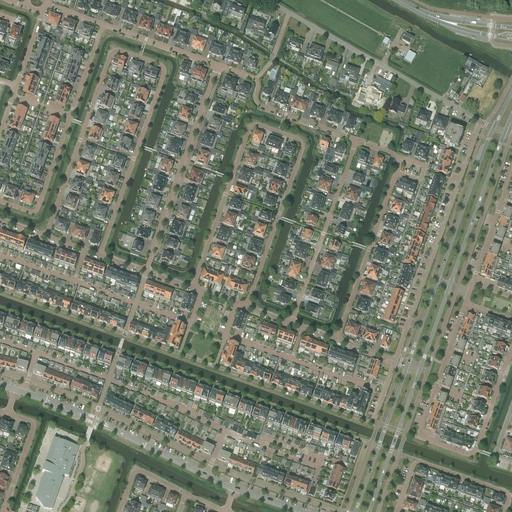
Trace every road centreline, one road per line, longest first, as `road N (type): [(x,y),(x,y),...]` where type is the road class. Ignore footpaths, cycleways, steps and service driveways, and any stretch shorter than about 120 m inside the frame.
road 1 (residential): [(99,255),(164,72),(120,50),(109,55),(45,236)]
road 2 (residential): [(192,287),(249,127),(257,125),(301,142),(301,150),(245,306)]
road 3 (residential): [(511,346),(472,456),(417,437),(464,303)]
road 4 (residential): [(480,121),(395,360)]
road 5 (residential): [(480,121),(267,0)]
road 6 (residential): [(216,64),(146,271)]
road 7 (residential): [(356,139),(290,323)]
road 8 (residential): [(336,339),(395,172)]
road 9 (residential): [(216,64),(253,77),(259,105),(356,139)]
road 10 (residential): [(503,511),(505,492),(415,460),(397,509)]
road 11 (secondary): [(493,127),(436,282)]
road 12 (secondary): [(448,286),(504,131)]
road 13 (secondary): [(407,364),(354,511)]
road 14 (secondary): [(368,511),(419,369)]
road 15 (residential): [(69,116),(38,207),(0,200)]
road 16 (residential): [(111,382),(225,431)]
road 17 (residential): [(102,23),(216,64)]
